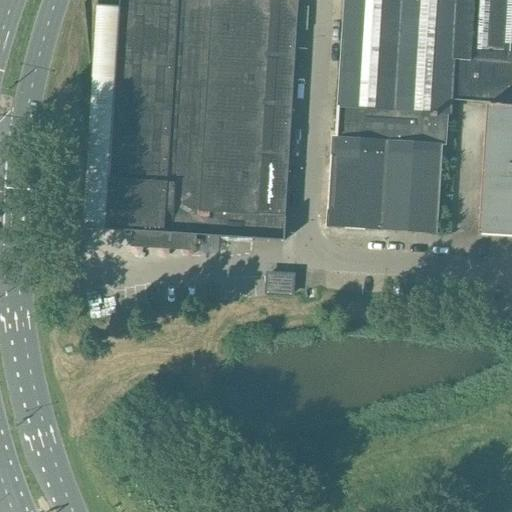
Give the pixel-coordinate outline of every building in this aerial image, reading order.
[(97,0),(83,229),(106,231),(120,0),(97,0)] [(106,231),(134,232),(133,242),(194,246),(195,236),(171,235),(183,0),(120,0),(106,231)] [(183,0),(171,235),(195,236),(196,236),(282,242),(297,0),(183,0)] [(511,0),(345,0),(338,107),(339,107),(421,112),(446,114),(450,114),(451,101),(511,104),(511,0)] [(333,138),(328,219),(327,227),(435,233),(440,145),(444,146),(446,114),(421,112),(339,107),(338,138),(333,138)] [(511,108),(487,107),(479,235),(479,236),(511,237),(511,108)] [(265,294),(290,296),(291,277),(267,275),(265,294)]
